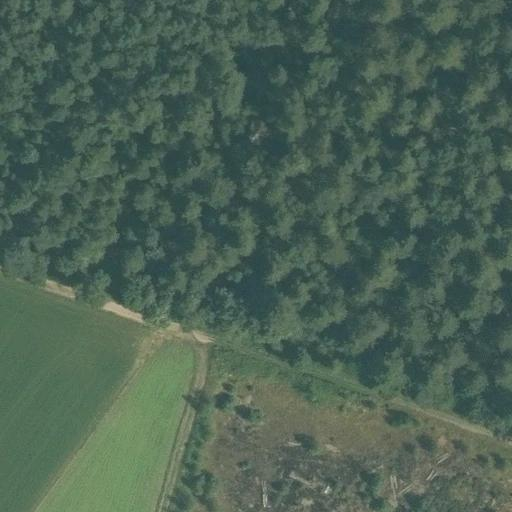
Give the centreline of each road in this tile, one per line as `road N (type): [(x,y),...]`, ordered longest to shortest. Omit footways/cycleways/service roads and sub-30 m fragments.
road 1 (track): [(511,440),(212,339)]
road 2 (track): [(212,339),(0,267)]
road 3 (track): [(162,511),(212,339)]
